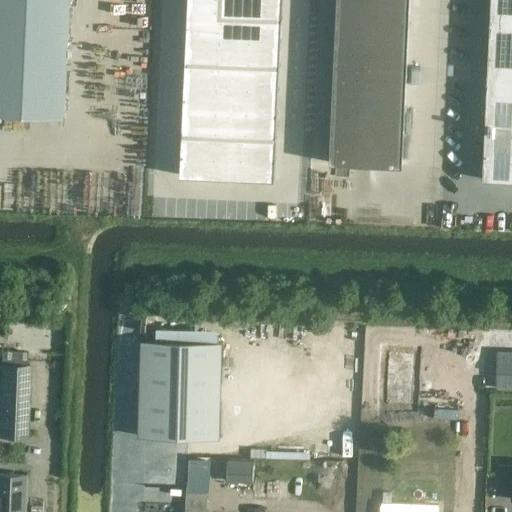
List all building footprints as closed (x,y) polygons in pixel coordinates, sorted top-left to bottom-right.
[(0,0),(0,115),(64,118),(69,0),(0,0)] [(282,0),(188,0),(180,176),(274,180),(282,0)] [(337,0),(330,164),(403,167),(410,0),(337,0)] [(491,20),(483,181),(511,182),(511,0),(499,0),(499,20),(491,20)] [(221,343),(140,342),(138,436),(219,438),(221,343)] [(5,364),(3,396),(2,436),(26,437),(29,365),(27,365),(27,352),(2,351),(1,364),(5,364)] [(483,452),(484,431),(468,430),(468,451),(483,452)] [(0,511),(22,511),(24,476),(0,474),(0,511)] [(184,511),(205,511),(206,494),(207,494),(207,484),(186,483),(185,493),(184,498),(185,498),(184,511)]
